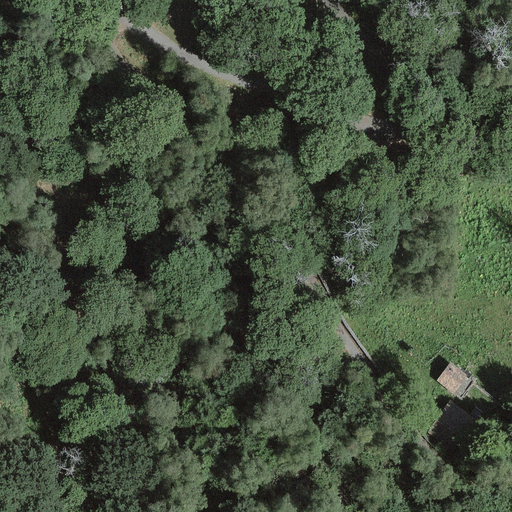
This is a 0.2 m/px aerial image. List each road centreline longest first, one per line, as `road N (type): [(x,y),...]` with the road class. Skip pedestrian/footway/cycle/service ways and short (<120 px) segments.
road 1 (track): [(92,0),(89,18),(102,40),(294,252),(403,423),(480,511)]
road 2 (unclassified): [(327,0),(406,104),(396,133),(366,129),(189,59),(99,0)]
